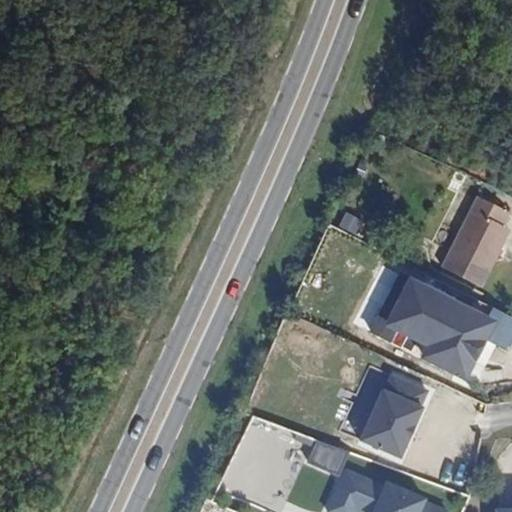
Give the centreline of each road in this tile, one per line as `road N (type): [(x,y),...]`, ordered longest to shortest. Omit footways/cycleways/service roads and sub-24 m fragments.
road 1 (primary): [(132,511),(356,0)]
road 2 (primary): [(321,0),(97,511)]
